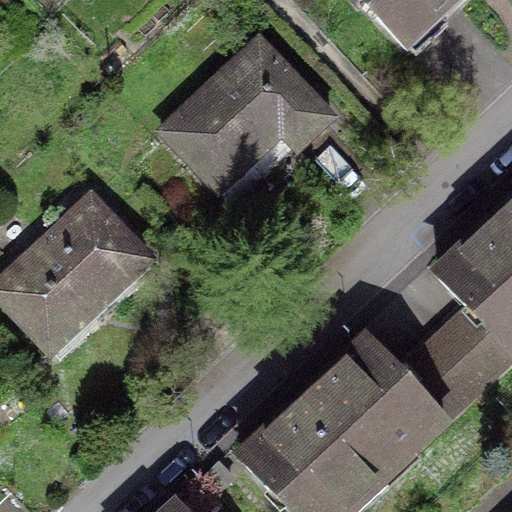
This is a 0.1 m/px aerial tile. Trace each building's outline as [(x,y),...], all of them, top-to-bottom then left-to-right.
[(358,0),(405,49),(456,0),(358,0)] [(297,152),(331,120),(258,43),(163,134),(220,194),(282,135),(297,152)] [(126,299),(154,271),(148,264),(86,199),(59,225),(62,228),(0,287),(0,297),(50,350),(111,292),(126,299)] [(511,208),(439,279),(468,309),(511,355),(511,208)] [(223,286),(176,238),(148,264),(154,271),(195,313),(223,286)] [(511,358),(511,355),(468,309),(399,375),(444,423),(511,358)] [(289,511),(348,511),(444,423),(399,375),(369,343),(242,462),(289,511)]
